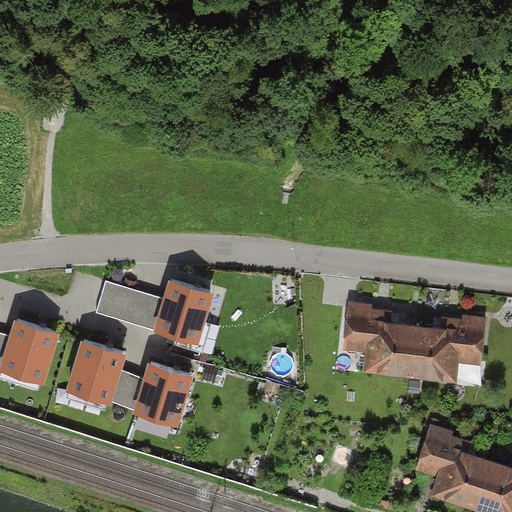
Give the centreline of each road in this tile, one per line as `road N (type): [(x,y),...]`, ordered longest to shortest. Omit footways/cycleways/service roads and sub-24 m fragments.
road 1 (unclassified): [(0,259),(203,247),(511,280)]
road 2 (track): [(48,251),(59,86)]
